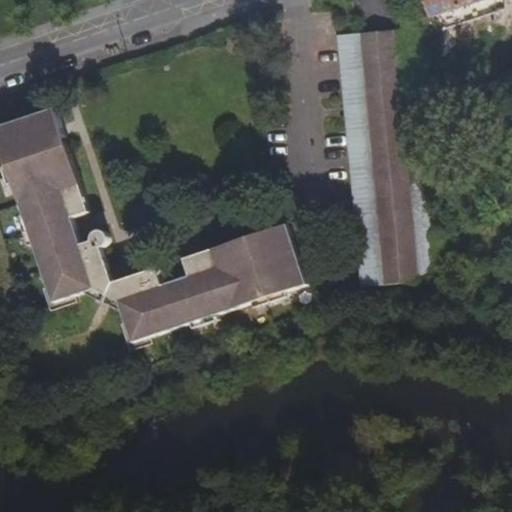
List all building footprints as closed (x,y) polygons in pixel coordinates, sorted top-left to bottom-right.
[(488,0),(427,0),(434,18),(488,0)] [(406,32),(340,39),(366,290),(449,281),(421,12),(404,14),(406,32)] [(97,297),(128,308),(129,312),(135,328),(129,330),(138,358),(164,349),(162,341),(314,291),(294,230),(190,265),(195,282),(197,289),(171,298),(168,290),(166,283),(167,283),(170,280),(171,277),(171,273),(169,270),(166,267),(162,267),(159,268),(156,270),(154,274),(154,277),(135,284),(121,289),(108,255),(111,252),(113,249),(113,245),(112,242),(109,239),(105,238),(101,239),(98,241),(96,244),(96,248),(96,249),(90,252),(82,255),(72,229),(79,226),(96,220),(58,116),(0,137),(0,142),(54,290),(47,293),(57,319),(83,309),(81,303),(97,297)] [(90,252),(79,226),(72,229),(82,255),(90,252)] [(171,298),(197,289),(195,282),(168,290),(171,298)]
